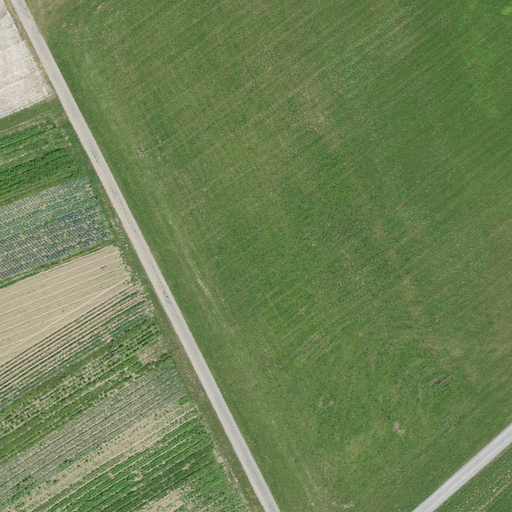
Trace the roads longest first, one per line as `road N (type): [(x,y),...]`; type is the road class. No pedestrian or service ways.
road 1 (track): [(16,0),(271,511)]
road 2 (track): [(511,430),(420,511)]
